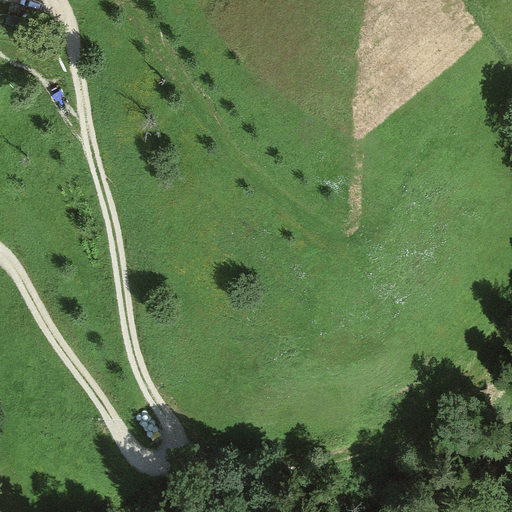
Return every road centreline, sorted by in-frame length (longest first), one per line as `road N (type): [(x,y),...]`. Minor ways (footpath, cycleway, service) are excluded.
road 1 (track): [(59,0),(130,332),(177,445),(154,461),(127,442),(0,251)]
road 2 (track): [(0,48),(36,62),(89,136)]
